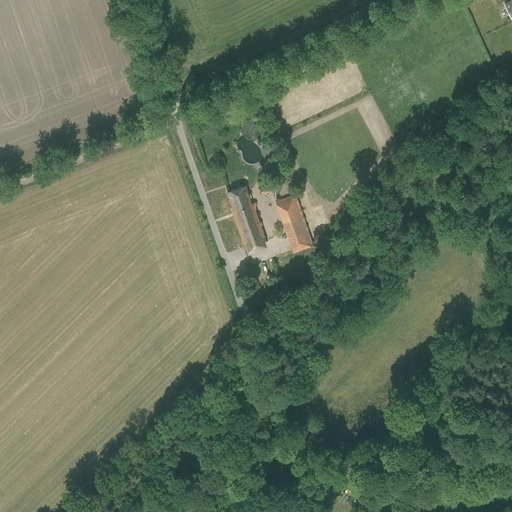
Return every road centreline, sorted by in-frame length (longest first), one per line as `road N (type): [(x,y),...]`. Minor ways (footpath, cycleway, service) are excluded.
road 1 (unclassified): [(376,511),(274,397),(169,105)]
road 2 (unclassified): [(169,105),(385,0)]
road 3 (track): [(174,122),(0,191)]
